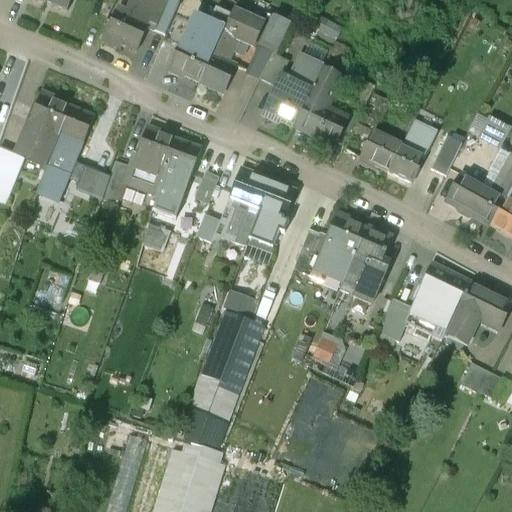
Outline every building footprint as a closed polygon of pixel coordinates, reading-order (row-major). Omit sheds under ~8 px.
[(69,0),(40,0),(66,9),(69,0)] [(128,0),(124,11),(116,8),(102,41),(119,48),(121,44),(135,50),(145,27),(153,30),(164,4),(154,0),(128,0)] [(166,0),(164,4),(153,30),(164,35),(178,2),(174,0),(166,0)] [(232,0),(220,0),(212,19),(218,21),(212,34),(220,37),(232,9),(236,1),(232,0)] [(212,55),(199,82),(222,92),(233,67),(227,64),(238,40),(250,45),(261,22),(232,9),(220,37),(212,55)] [(212,55),(182,42),(169,71),(178,75),(178,73),(199,82),(212,55)] [(348,51),(334,45),(326,60),(341,66),(348,51)] [(259,47),(247,72),(261,78),(272,56),(273,54),(259,47)] [(272,56),(261,78),(275,85),(285,63),(272,56)] [(322,69),(310,63),(298,87),(310,93),(321,70),(322,69)] [(346,118),(327,108),(341,79),(321,70),(310,93),(294,127),(333,145),(346,118)] [(375,90),(349,76),(337,98),(363,113),(375,90)] [(298,87),(287,82),(284,89),(278,87),(264,116),(273,120),(275,117),(294,127),(310,93),(298,87)] [(42,93),(18,149),(39,158),(36,166),(44,170),(71,107),(50,99),(51,96),(42,93)] [(71,107),(44,170),(37,194),(58,203),(94,117),(71,107)] [(408,117),(403,114),(397,127),(408,132),(413,122),(418,111),(412,108),(408,117)] [(510,127),(489,117),(478,139),(498,150),(510,127)] [(435,133),(413,122),(408,132),(401,147),(388,173),(410,184),(435,133)] [(161,132),(148,127),(138,157),(133,155),(128,167),(123,182),(125,183),(158,195),(161,186),(177,139),(160,134),(161,132)] [(401,147),(373,133),(358,162),(366,166),(367,162),(388,173),(401,147)] [(201,148),(177,139),(161,186),(168,189),(174,171),(190,177),(201,148)] [(446,139),(430,171),(445,178),(460,147),(446,139)] [(23,158),(0,149),(0,204),(5,206),(23,158)] [(110,177),(102,200),(117,205),(125,183),(123,182),(128,167),(115,163),(110,177)] [(85,167),(76,190),(102,200),(110,177),(85,167)] [(511,170),(505,167),(490,192),(481,187),(467,213),(489,226),(505,199),(511,186),(511,170)] [(270,183),(249,175),(250,172),(241,169),(230,199),(238,202),(236,208),(242,211),(238,223),(252,229),(270,183)] [(215,182),(202,177),(194,199),(207,203),(215,182)] [(294,193),(270,183),(252,229),(249,239),(271,247),(294,193)] [(168,189),(161,186),(158,195),(154,206),(167,211),(169,204),(170,204),(175,191),(168,189)] [(511,202),(505,199),(489,226),(511,239),(511,202)] [(350,217),(336,211),(325,237),(318,234),(309,258),(302,273),(322,282),(325,275),(343,283),(367,227),(349,219),(350,217)] [(218,219),(205,214),(197,235),(209,240),(218,219)] [(165,253),(169,226),(141,221),(136,248),(165,253)] [(238,223),(236,227),(225,223),(220,237),(243,247),(241,251),(243,252),(249,239),(252,229),(238,223)] [(343,283),(341,287),(354,292),(352,297),(369,304),(387,262),(379,259),(389,237),(367,227),(343,283)] [(318,234),(308,230),(299,254),(309,258),(318,234)] [(469,284),(430,265),(420,288),(419,288),(413,299),(415,300),(411,309),(405,324),(406,324),(416,329),(413,335),(428,342),(431,337),(441,342),(445,334),(469,284)] [(176,438),(153,511),(209,511),(225,459),(213,454),(275,296),(236,280),(176,438)] [(0,362),(34,373),(39,358),(49,358),(53,345),(23,345),(23,340),(27,325),(27,311),(16,311),(15,281),(0,329),(0,341),(13,345),(0,345),(0,362)] [(511,304),(469,284),(445,334),(468,345),(478,323),(497,332),(511,304)] [(411,309),(392,300),(379,334),(398,343),(406,324),(405,324),(411,309)] [(314,344),(297,338),(290,357),(303,362),(304,357),(325,365),(336,339),(319,333),(314,344)] [(490,375),(471,365),(460,386),(479,396),(490,375)] [(490,376),(481,395),(491,399),(500,380),(490,376)]
